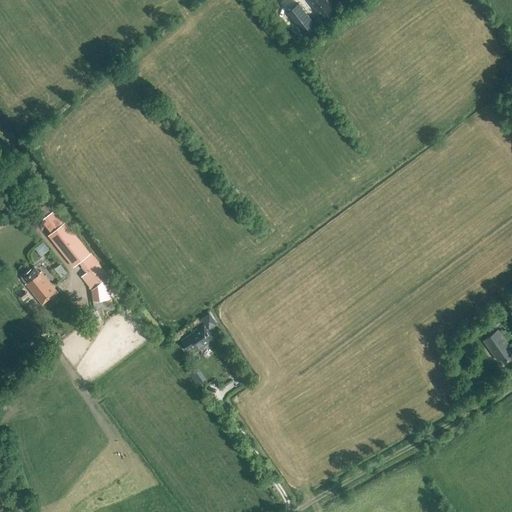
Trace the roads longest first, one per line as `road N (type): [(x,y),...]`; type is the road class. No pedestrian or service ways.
road 1 (track): [(295,511),(511,378)]
road 2 (track): [(293,511),(209,385)]
